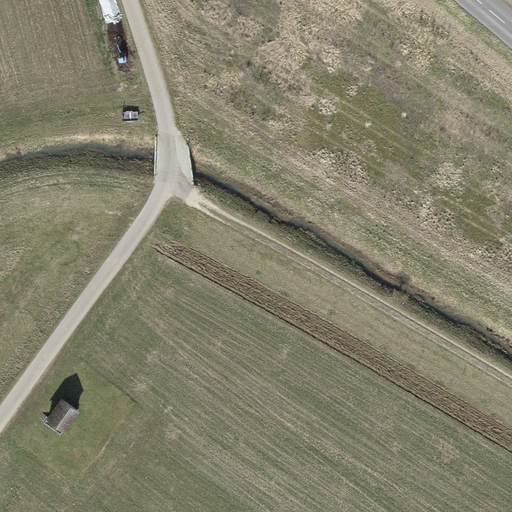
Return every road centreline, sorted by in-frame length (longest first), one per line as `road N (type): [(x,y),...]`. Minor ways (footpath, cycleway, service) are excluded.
road 1 (track): [(174,176),(511,379)]
road 2 (track): [(0,425),(174,176)]
road 3 (track): [(174,176),(171,116),(136,0)]
